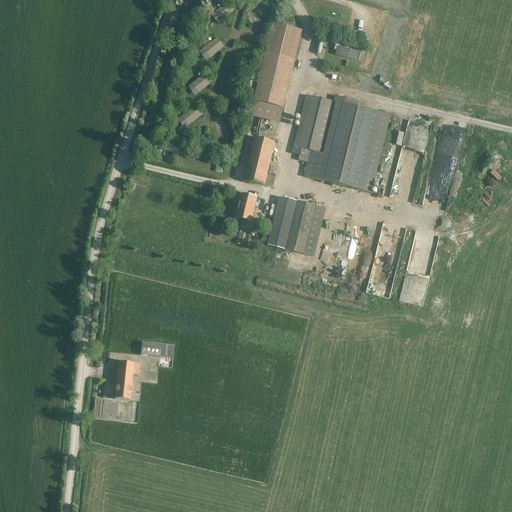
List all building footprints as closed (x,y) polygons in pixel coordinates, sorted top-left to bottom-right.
[(266,53),(254,102),(283,109),(295,61),(302,32),(272,25),(266,53)] [(356,79),(359,68),(351,66),(348,78),(356,79)] [(306,96),(294,148),(310,152),(304,177),(371,194),(390,116),(306,96)] [(272,188),(275,177),(267,175),(275,143),(255,138),(245,181),(272,188)] [(250,223),(256,199),(240,195),(234,218),(250,223)] [(267,247),(285,251),(297,203),(279,198),(267,247)] [(285,251),(303,256),(313,258),(325,210),(297,203),(285,251)] [(162,343),(142,340),(140,353),(161,356),(162,343)] [(128,401),(129,394),(132,394),(133,382),(130,382),(131,376),(138,377),(139,364),(117,362),(113,400),(128,401)]
